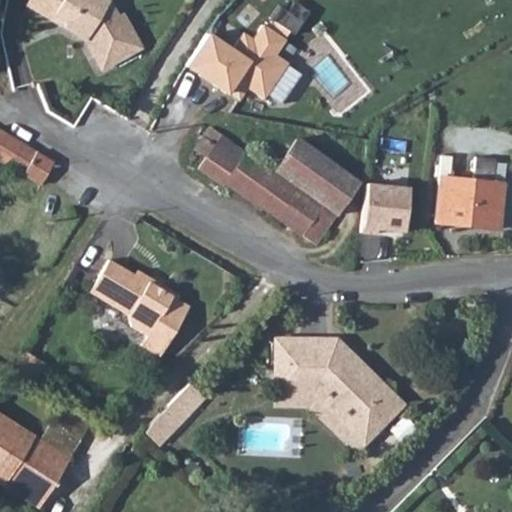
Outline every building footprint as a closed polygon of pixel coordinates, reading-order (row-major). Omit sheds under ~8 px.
[(33,0),(30,5),(53,20),(56,14),(63,19),(65,27),(87,40),(103,69),(140,49),(121,16),(117,18),(109,4),(102,0),(33,0)] [(206,35),(185,67),(227,94),(230,90),(242,98),(248,89),(265,100),(288,64),(276,56),(285,40),(262,25),(252,40),(243,34),(231,52),(206,35)] [(271,172),(209,128),(192,150),(206,161),(198,172),(222,189),(225,184),(314,246),(334,217),(271,172)] [(0,163),(43,185),(53,165),(37,156),(39,154),(0,131),(0,163)] [(295,138),(271,172),(334,217),(357,182),(295,138)] [(493,161),(474,159),(471,182),(439,178),(435,223),(500,230),(504,184),(491,182),(493,161)] [(406,189),(364,185),(359,234),(375,235),(376,230),(402,233),(406,189)] [(106,258),(88,290),(126,313),(129,324),(144,333),(139,343),(158,354),(187,304),(175,297),(177,293),(135,268),(132,273),(106,258)] [(358,441),(395,403),(330,339),(271,339),(271,392),(309,392),(358,441)] [(199,399),(184,385),(152,418),(143,432),(155,443),(199,399)] [(271,392),(271,404),(303,404),(349,449),(358,441),(309,392),(271,392)] [(0,483),(37,505),(68,455),(0,414),(0,483)] [(76,438),(51,423),(43,436),(68,451),(76,438)]
